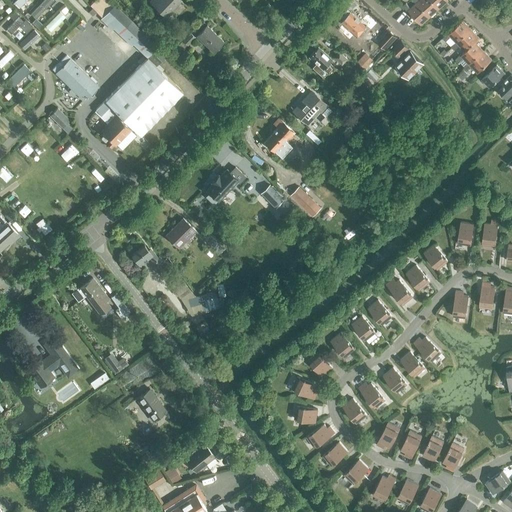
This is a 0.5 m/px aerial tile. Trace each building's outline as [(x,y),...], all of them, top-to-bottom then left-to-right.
[(34,18),(51,2),(48,0),(44,0),(30,14),(34,18)] [(159,16),(164,21),(173,11),(172,10),(181,1),(179,0),(160,0),(155,6),(162,13),(159,16)] [(430,16),(439,9),(431,0),(413,0),(416,3),(417,2),(430,16)] [(448,1),(447,0),(431,0),(439,9),(448,1)] [(421,25),(430,16),(417,2),(416,3),(411,8),(406,3),(403,6),(408,11),(409,10),(421,25)] [(148,57),(160,46),(116,4),(103,17),(133,45),(134,43),(148,57)] [(51,31),(65,16),(60,11),(45,25),(51,31)] [(364,17),(361,21),(351,11),(341,21),(357,36),(364,28),(374,38),(378,34),(368,24),(370,23),(364,17)] [(19,25),(27,33),(32,27),(25,20),(24,21),(19,17),(7,29),(11,34),(19,25)] [(457,43),(471,30),(463,21),(449,34),(448,33),(443,38),(446,41),(451,37),(456,42),(457,43)] [(196,37),(213,53),(224,42),(207,26),(196,37)] [(25,49),(40,35),(34,29),(19,43),(25,49)] [(465,52),(475,42),(479,38),(471,30),(457,43),(456,42),(451,46),(454,50),(459,45),(465,52)] [(396,38),(389,31),(377,42),(385,49),(396,38)] [(182,41),(187,46),(195,38),(190,32),(182,41)] [(392,49),(400,57),(409,48),(402,40),(392,49)] [(469,65),(484,51),(475,42),(465,52),(461,55),(455,60),(458,63),(463,59),(468,64),(469,65)] [(107,119),(114,112),(116,110),(141,135),(184,92),(156,65),(168,54),(160,46),(148,57),(97,109),(107,119)] [(312,67),(322,76),(324,76),(327,73),(333,66),(329,62),(332,59),(318,47),(309,56),(316,63),(312,67)] [(0,66),(1,67),(14,55),(9,50),(0,59),(0,66)] [(469,65),(468,64),(463,68),(466,71),(471,67),(478,74),(492,60),(484,51),(469,65)] [(333,57),(341,65),(346,59),(339,52),(333,57)] [(53,68),(85,100),(99,85),(67,54),(53,68)] [(406,65),(412,72),(422,62),(415,56),(406,65)] [(17,79),(28,69),(24,64),(12,75),(17,79)] [(502,84),(505,81),(501,76),(505,73),(497,65),(482,79),(489,87),(491,85),(496,90),(502,84)] [(511,75),(511,74),(505,81),(502,84),(504,85),(499,89),(511,102),(511,75)] [(423,104),(429,110),(441,99),(438,95),(442,91),(438,87),(427,96),(429,99),(423,104)] [(319,110),(321,113),(327,106),(311,91),(301,102),(304,105),(297,113),(307,123),(319,110)] [(50,114),(63,126),(70,119),(58,107),(50,114)] [(114,112),(107,119),(110,122),(101,130),(105,134),(101,138),(111,147),(115,144),(116,144),(131,129),(114,112)] [(288,136),(289,137),(294,133),(278,118),(273,123),(278,127),(264,142),(266,141),(274,149),(273,151),(274,151),(274,150),(282,157),(291,147),(284,140),(288,136)] [(239,182),(245,176),(235,167),(230,173),(227,169),(207,190),(210,192),(206,197),(213,204),(218,199),(219,200),(224,195),(227,198),(231,193),(228,190),(237,180),(239,182)] [(284,199),(270,184),(261,193),(275,207),(284,199)] [(291,195),(313,217),(321,208),(299,187),(291,195)] [(0,250),(18,234),(0,214),(0,250)] [(185,242),(187,244),(190,241),(188,238),(196,231),(183,218),(166,235),(179,248),(185,242)] [(483,244),(495,245),(498,219),(492,218),(491,223),(485,222),(483,244)] [(458,243),(471,245),(474,223),(461,221),(458,243)] [(200,236),(219,254),(224,248),(206,230),(200,236)] [(424,252),(438,269),(448,260),(434,244),(424,252)] [(150,248),(148,249),(145,245),(132,255),(139,265),(149,257),(154,263),(151,267),(156,271),(165,261),(159,256),(158,258),(150,248)] [(406,272),(420,289),(430,281),(416,264),(406,272)] [(105,303),(109,299),(93,277),(80,287),(80,288),(79,289),(78,288),(71,293),(78,301),(86,295),(100,314),(109,307),(105,303)] [(413,296),(399,279),(396,282),(394,279),(387,284),(403,304),(413,296)] [(217,285),(220,297),(225,296),(223,284),(217,285)] [(480,306),(492,308),(495,287),(482,285),(480,306)] [(511,312),(511,287),(507,286),(503,312),(511,312)] [(115,310),(122,318),(130,312),(116,293),(111,297),(119,307),(115,310)] [(453,315),(466,317),(469,296),(456,294),(453,315)] [(368,307),(382,324),(392,316),(378,299),(368,307)] [(352,323),(365,340),(376,332),(362,315),(352,323)] [(331,340),(345,357),(355,348),(341,332),(331,340)] [(417,345),(432,361),(441,352),(426,336),(417,345)] [(69,376),(78,369),(54,337),(45,344),(52,354),(38,364),(36,362),(28,368),(41,386),(54,376),(50,370),(59,363),(69,376)] [(309,360),(323,376),(333,367),(318,351),(309,360)] [(401,359),(415,376),(425,367),(411,351),(401,359)] [(123,367),(128,363),(123,356),(118,360),(116,357),(106,364),(113,373),(114,372),(115,373),(123,367)] [(383,375),(397,392),(407,383),(393,367),(383,375)] [(292,388),(312,397),(317,385),(298,376),(292,388)] [(361,390),(375,407),(385,399),(372,382),(361,390)] [(137,398),(153,421),(166,411),(150,388),(137,398)] [(343,406),(357,423),(367,414),(353,398),(343,406)] [(295,418),(316,422),(318,409),(297,405),(295,418)] [(378,441),(390,447),(400,428),(388,422),(378,441)] [(307,436),(314,447),(332,434),(324,424),(307,436)] [(410,430),(401,450),(413,455),(422,435),(410,430)] [(423,455),(435,460),(444,441),(432,435),(423,455)] [(323,455),(332,465),(348,451),(340,441),(323,455)] [(443,462),(455,467),(464,448),(452,442),(443,462)] [(186,459),(196,471),(215,456),(205,444),(186,459)] [(141,457),(146,465),(159,456),(153,448),(141,457)] [(344,474),(354,483),(369,468),(359,459),(344,474)] [(144,477),(151,489),(166,479),(158,468),(144,477)] [(167,474),(173,483),(182,477),(175,468),(167,474)] [(485,482),(493,493),(511,481),(503,470),(485,482)] [(373,494),(385,500),(394,481),(383,475),(373,494)] [(397,497),(409,503),(419,484),(407,478),(397,497)] [(235,511),(234,510),(230,511),(204,511),(206,509),(201,501),(206,498),(196,482),(162,505),(166,511),(235,511)] [(420,506),(431,511),(441,493),(430,487),(420,506)] [(511,488),(503,501),(511,507),(511,488)] [(457,511),(473,511),(478,506),(467,498),(457,511)]
